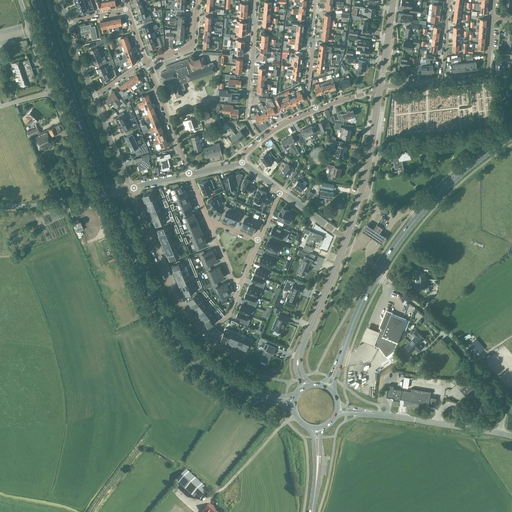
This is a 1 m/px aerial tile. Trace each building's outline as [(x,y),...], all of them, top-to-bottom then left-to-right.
[(144,0),(143,0),(135,3),(137,8),(143,6),(142,3),(145,2),(144,0)] [(402,0),(402,5),(403,5),(402,7),(410,8),(409,11),(411,12),(420,13),(421,8),(413,7),(414,5),(412,5),(412,1),(407,0),(406,0),(402,0)] [(441,5),(437,5),(438,1),(432,0),(430,0),(430,4),(432,4),(431,10),(441,11),(440,11),(441,5)] [(175,11),(182,12),(183,7),(185,8),(186,2),(178,1),(176,1),(175,11)] [(85,3),(77,6),(80,13),(83,12),(84,15),(90,12),(89,9),(87,10),(85,3)] [(143,6),(137,8),(138,14),(145,12),(148,10),(150,10),(150,7),(147,8),(146,5),(143,6)] [(476,9),(476,10),(481,10),(481,13),(478,12),(478,16),(483,16),(483,13),(487,13),(488,7),(476,6),(476,9)] [(368,15),(374,16),(375,8),(368,8),(366,7),(365,14),(368,15)] [(145,12),(138,14),(139,16),(138,16),(139,20),(140,19),(143,19),(144,22),(152,19),(150,15),(146,17),(145,14),(149,13),(148,10),(145,12)] [(398,20),(412,22),(412,15),(399,13),(398,20)] [(325,15),(324,21),(330,22),(330,23),(334,23),(334,21),(330,20),(331,15),(325,15)] [(206,17),(205,23),(212,24),(216,25),(216,22),(213,22),(214,16),(209,16),(209,17),(206,17)] [(122,25),(121,18),(114,20),(115,27),(116,31),(117,36),(124,34),(123,30),(120,31),(119,26),(122,25)] [(114,20),(107,21),(109,28),(108,28),(109,32),(111,32),(110,28),(115,27),(114,20)] [(263,26),(268,27),(267,30),(272,30),(272,27),(269,26),(269,23),(273,23),(273,21),(270,20),(263,20),(263,26)] [(109,28),(107,21),(100,23),(102,29),(101,29),(102,34),(105,33),(104,29),(108,28),(109,28)] [(154,30),(157,28),(158,28),(157,25),(156,25),(154,25),(154,26),(152,27),(151,24),(151,23),(150,21),(143,23),(145,27),(142,27),(144,33),(154,30)] [(324,21),(323,27),(329,28),(329,29),(333,29),(334,27),(330,26),(330,23),(330,22),(324,21)] [(373,27),(370,27),(370,23),(364,22),(364,25),(361,24),(361,28),(363,28),(363,33),(372,34),(373,27)] [(419,25),(411,24),(411,28),(406,27),(405,32),(404,32),(404,35),(405,35),(405,36),(411,37),(412,31),(413,32),(415,32),(415,31),(418,32),(419,25)] [(98,26),(95,27),(95,26),(91,27),(91,25),(80,27),(81,32),(89,30),(90,33),(91,33),(92,40),(98,39),(97,38),(100,38),(100,33),(98,26)] [(323,27),(323,33),(329,34),(329,35),(333,35),(333,33),(329,33),(329,29),(329,28),(323,27)] [(154,30),(144,33),(146,38),(152,36),(151,33),(154,32),(154,30)] [(119,46),(130,43),(127,36),(121,38),(122,43),(118,45),(119,46)] [(150,49),(156,47),(165,44),(164,38),(158,40),(148,44),(150,49)] [(358,40),(357,47),(368,49),(369,48),(370,47),(370,45),(370,44),(369,44),(369,42),(363,41),(363,40),(358,40)] [(92,50),(89,51),(92,57),(103,53),(102,50),(99,51),(98,51),(97,48),(101,46),(100,43),(99,41),(96,41),(97,45),(91,47),(92,50)] [(210,42),(204,42),(203,48),(209,49),(215,50),(215,46),(210,46),(210,43),(210,42)] [(412,50),(413,43),(404,42),(404,44),(403,44),(403,46),(403,47),(403,48),(406,49),(406,51),(411,52),(411,49),(412,50)] [(132,49),(130,43),(119,46),(119,48),(124,47),(125,52),(132,49)] [(485,44),(478,43),(478,49),(475,48),(474,51),(484,52),(484,50),(485,44)] [(332,47),(327,47),(327,46),(320,45),(319,52),(329,53),(330,53),(331,53),(332,47)] [(368,49),(357,47),(357,51),(361,52),(360,54),(369,56),(370,49),(368,49)] [(125,52),(126,54),(122,56),(123,59),(134,55),(132,49),(125,52)] [(104,55),(103,53),(92,57),(93,60),(92,60),(94,64),(95,64),(98,63),(99,66),(105,63),(107,62),(105,59),(102,60),(101,57),(104,55)] [(426,54),(426,56),(426,57),(426,59),(427,62),(427,63),(428,73),(434,72),(433,64),(430,65),(430,60),(435,59),(435,56),(426,54)] [(137,62),(134,55),(123,59),(119,61),(116,62),(117,65),(125,62),(127,66),(137,62)] [(189,62),(188,59),(166,67),(167,70),(161,73),(162,75),(161,75),(163,82),(169,80),(171,83),(172,83),(172,79),(178,77),(180,84),(173,87),(177,98),(184,95),(183,91),(185,90),(183,83),(217,72),(214,64),(213,65),(213,63),(206,65),(203,57),(189,62)] [(410,60),(402,59),(401,60),(401,61),(401,63),(401,65),(405,66),(405,67),(409,67),(410,64),(417,65),(417,59),(410,58),(410,60)] [(497,60),(496,72),(496,71),(503,72),(503,73),(504,64),(507,65),(508,58),(501,58),(501,61),(497,60)] [(32,70),(30,64),(28,59),(23,61),(23,60),(18,61),(17,61),(16,62),(15,62),(11,64),(12,67),(14,67),(17,75),(32,70)] [(365,66),(366,61),(360,61),(355,60),(355,63),(359,63),(358,69),(356,69),(356,73),(363,74),(363,70),(366,71),(366,70),(366,66),(367,67),(367,66),(365,66)] [(418,65),(417,72),(421,71),(422,73),(428,73),(427,63),(427,62),(421,63),(421,64),(418,65)] [(99,66),(100,68),(97,69),(100,76),(108,73),(108,72),(105,66),(106,66),(105,63),(99,66)] [(317,72),(324,73),(326,73),(327,68),(325,68),(325,66),(318,65),(317,72)] [(32,70),(17,75),(19,83),(18,83),(19,87),(24,85),(24,86),(26,85),(31,83),(30,82),(35,80),(32,70)] [(108,73),(100,76),(103,82),(106,81),(107,81),(111,79),(109,76),(113,74),(111,71),(108,72),(108,73)] [(288,72),(287,74),(293,75),(293,79),(292,83),(298,84),(298,79),(300,80),(300,73),(292,72),(288,72)] [(140,80),(137,74),(131,78),(135,84),(134,84),(141,94),(144,92),(140,86),(143,84),(140,80)] [(235,78),(235,75),(226,75),(226,79),(229,79),(229,80),(228,85),(229,85),(228,87),(236,88),(236,86),(241,86),(241,81),(238,81),(239,78),(235,78)] [(346,87),(347,86),(351,85),(349,79),(351,79),(348,75),(346,76),(347,79),(345,80),(344,77),(340,78),(343,87),(344,87),(345,88),(346,87)] [(131,78),(125,82),(129,88),(132,92),(133,94),(135,92),(133,91),(133,90),(137,88),(134,84),(135,84),(131,78)] [(333,78),(326,80),(330,92),(336,90),(333,78)] [(330,92),(326,80),(327,82),(320,84),(321,87),(323,94),(330,92)] [(122,90),(119,92),(123,98),(124,100),(128,97),(127,95),(128,94),(125,91),(129,88),(125,82),(119,86),(122,90)] [(321,87),(320,87),(319,86),(320,86),(319,84),(314,86),(315,89),(317,96),(323,94),(321,87)] [(210,86),(205,88),(207,96),(213,94),(210,86)] [(264,87),(257,86),(257,92),(260,93),(260,96),(262,96),(268,96),(268,93),(264,93),(264,87)] [(296,97),(299,103),(305,100),(302,94),(301,94),(300,92),(296,93),(297,96),(296,97)] [(111,97),(105,101),(110,107),(112,105),(113,105),(116,108),(122,104),(120,100),(120,99),(119,100),(114,93),(110,96),(111,97)] [(139,103),(139,104),(137,104),(138,106),(139,106),(151,101),(148,95),(142,97),(143,102),(139,103)] [(288,97),(282,100),(286,109),(292,106),(289,100),(288,97)] [(296,97),(289,100),(292,106),(299,103),(296,97)] [(279,98),(276,100),(275,100),(277,105),(280,112),(286,109),(282,100),(282,99),(280,100),(279,98)] [(153,108),(151,101),(139,106),(140,109),(145,107),(147,110),(153,108)] [(275,106),(272,102),(267,102),(268,104),(264,107),(271,117),(276,114),(272,108),(275,106)] [(224,105),(223,109),(225,109),(224,113),(231,113),(230,116),(238,117),(238,116),(240,116),(239,116),(240,112),(239,112),(239,110),(233,110),(231,109),(231,105),(224,105)] [(260,106),(264,113),(261,115),(265,121),(271,117),(264,107),(262,105),(260,106)] [(153,108),(147,110),(148,114),(144,116),(145,118),(156,114),(153,108)] [(35,123),(36,122),(40,117),(32,110),(27,116),(27,117),(24,121),(29,125),(32,127),(35,123)] [(199,111),(201,120),(210,118),(209,112),(199,111)] [(344,120),(347,121),(347,119),(355,117),(354,115),(355,115),(354,112),(353,112),(353,111),(350,112),(349,111),(347,112),(346,112),(347,113),(345,114),(345,113),(341,115),(341,114),(338,115),(339,119),(339,120),(343,120),(344,120)] [(119,118),(116,120),(119,126),(129,121),(136,118),(134,115),(125,120),(123,116),(124,115),(123,113),(117,116),(119,118)] [(158,120),(156,114),(145,118),(146,120),(150,118),(152,123),(158,120)] [(265,121),(261,115),(259,116),(258,114),(255,116),(256,118),(255,119),(259,125),(265,121)] [(199,125),(196,118),(183,122),(186,129),(199,125)] [(148,130),(148,131),(150,131),(161,127),(158,120),(152,123),(153,127),(149,129),(148,130)] [(127,134),(132,131),(139,127),(138,124),(129,128),(128,126),(131,124),(129,121),(119,126),(123,133),(125,131),(127,134)] [(329,123),(325,124),(324,121),(319,123),(321,130),(320,131),(321,135),(326,133),(326,132),(329,131),(328,129),(331,128),(329,123)] [(51,137),(62,132),(59,126),(48,130),(51,137)] [(312,126),(306,128),(309,135),(311,138),(314,137),(316,136),(315,133),(318,132),(316,127),(313,128),(312,126)] [(143,133),(145,136),(148,134),(155,131),(157,135),(163,133),(161,127),(150,131),(148,131),(143,133)] [(40,133),(38,128),(27,133),(29,137),(40,133)] [(302,133),(297,135),(302,143),(306,141),(304,138),(309,135),(306,128),(301,131),(302,133)] [(341,130),(340,137),(349,140),(351,130),(340,128),(340,130),(341,130)] [(128,136),(125,138),(128,144),(136,141),(132,135),(134,134),(132,131),(127,134),(128,136)] [(240,131),(235,134),(240,140),(245,137),(240,131)] [(47,133),(34,138),(40,151),(52,145),(47,133)] [(163,133),(157,135),(158,140),(154,142),(155,144),(166,139),(163,133)] [(240,140),(235,134),(231,138),(235,144),(240,140)] [(193,144),(200,142),(198,135),(191,137),(193,144)] [(292,135),(287,138),(292,148),(294,150),(296,155),(299,153),(293,143),(296,142),(298,142),(301,146),(302,145),(303,145),(302,143),(297,135),(293,137),(292,135)] [(227,137),(223,141),(226,146),(225,147),(226,148),(232,144),(227,137)] [(287,138),(281,141),(285,148),(288,147),(289,149),(292,148),(287,138)] [(162,150),(167,148),(166,147),(168,146),(166,139),(155,144),(156,145),(160,144),(162,148),(161,148),(162,150)] [(347,147),(339,145),(338,145),(339,142),(329,139),(327,145),(331,146),(331,148),(338,150),(336,157),(337,158),(339,159),(341,158),(341,157),(342,157),(344,151),(346,152),(347,147)] [(128,144),(130,147),(129,147),(131,151),(131,150),(132,151),(134,149),(136,152),(141,149),(140,146),(139,147),(136,141),(128,144)] [(200,142),(193,144),(195,151),(202,149),(200,142)] [(214,144),(214,146),(203,148),(205,159),(222,155),(219,143),(214,144)] [(312,151),(316,158),(322,155),(318,148),(312,151)] [(399,156),(390,157),(390,158),(390,157),(391,161),(390,161),(390,162),(394,162),(395,169),(400,168),(401,171),(404,170),(402,160),(411,158),(410,151),(398,153),(399,156)] [(277,158),(274,156),(271,158),(267,152),(260,158),(267,167),(274,161),(273,161),(275,160),(279,163),(283,157),(279,154),(277,158)] [(141,157),(134,160),(133,160),(134,164),(138,163),(138,165),(138,166),(139,171),(151,168),(148,160),(150,159),(149,154),(141,156),(141,157)] [(170,154),(161,156),(157,157),(158,161),(160,160),(162,167),(163,171),(170,170),(169,167),(170,167),(169,161),(168,161),(168,158),(171,158),(170,154)] [(286,179),(291,172),(294,168),(288,164),(286,166),(284,167),(285,168),(279,175),(286,179)] [(327,177),(331,178),(335,179),(336,175),(339,176),(341,168),(337,167),(337,166),(333,165),(333,166),(328,165),(327,168),(331,169),(330,173),(328,174),(327,177)] [(305,186),(302,183),(304,181),(302,179),(304,176),(300,173),(293,182),(295,184),(296,184),(295,186),(298,189),(297,190),(300,192),(301,191),(302,191),(305,186)] [(236,187),(238,186),(243,175),(241,174),(237,175),(235,178),(232,179),(231,175),(224,176),(227,189),(236,187)] [(250,185),(252,182),(245,179),(240,189),(248,192),(251,193),(253,187),(250,185)] [(213,192),(211,188),(213,188),(212,184),(209,184),(208,180),(199,184),(204,196),(213,192)] [(184,191),(182,186),(173,189),(175,195),(184,191)] [(253,200),(261,204),(262,203),(268,205),(271,199),(265,196),(266,192),(258,189),(253,200)] [(156,196),(154,191),(143,196),(146,201),(156,196)] [(186,196),(184,191),(175,195),(177,200),(186,196)] [(309,200),(314,194),(309,191),(305,197),(309,200)] [(319,191),(319,194),(318,196),(317,196),(316,202),(320,202),(321,199),(324,200),(324,202),(329,202),(330,198),(333,199),(334,193),(319,191)] [(158,201),(156,196),(146,201),(148,206),(158,201)] [(188,201),(186,196),(177,200),(179,205),(188,201)] [(221,205),(217,197),(208,201),(209,203),(207,203),(209,207),(210,206),(211,209),(213,208),(213,209),(214,213),(220,215),(223,208),(220,207),(220,206),(219,207),(219,206),(221,205)] [(159,207),(157,202),(159,202),(158,201),(148,206),(150,211),(159,207)] [(190,206),(188,201),(179,205),(181,210),(190,206)] [(193,211),(190,206),(181,210),(183,215),(193,211)] [(223,220),(229,222),(233,212),(234,210),(225,206),(222,212),(225,214),(223,220)] [(161,212),(159,207),(150,211),(152,216),(163,211),(161,212)] [(288,224),(292,213),(290,212),(290,211),(287,210),(288,208),(284,207),(284,208),(283,208),(281,211),(280,211),(278,216),(279,217),(278,220),(288,224)] [(165,216),(163,211),(152,216),(154,221),(165,216)] [(229,222),(235,225),(237,219),(240,220),(243,213),(237,211),(236,213),(233,212),(229,222)] [(244,221),(241,228),(247,230),(251,219),(248,218),(249,216),(243,213),(240,220),(244,221)] [(184,218),(186,223),(187,223),(196,219),(194,214),(184,218)] [(156,226),(167,221),(165,216),(154,221),(156,226)] [(247,230),(253,233),(256,226),(259,227),(261,221),(252,217),(251,219),(247,230)] [(382,217),(377,224),(382,227),(387,220),(382,217)] [(187,229),(189,228),(198,224),(196,219),(187,223),(186,223),(185,223),(187,229)] [(189,228),(191,233),(200,229),(198,224),(189,228)] [(374,230),(367,225),(362,231),(382,245),(387,238),(380,233),(383,229),(377,224),(374,230)] [(170,230),(168,225),(157,230),(160,235),(170,230)] [(273,227),(271,234),(274,236),(274,237),(277,238),(277,237),(282,239),(284,234),(287,236),(289,231),(283,228),(282,231),(280,230),(281,229),(277,228),(277,229),(273,227)] [(200,229),(191,233),(193,238),(202,234),(200,229)] [(160,235),(162,240),(171,236),(173,236),(170,230),(160,235)] [(311,251),(312,247),(315,239),(321,241),(320,242),(321,242),(323,236),(312,232),(307,244),(305,244),(304,248),(311,251)] [(191,238),(193,243),(204,239),(202,234),(193,238),(191,238)] [(162,240),(164,245),(173,241),(171,236),(162,240)] [(204,239),(193,243),(196,251),(202,249),(201,246),(206,244),(204,239)] [(268,241),(265,248),(269,250),(269,251),(272,252),(276,253),(279,246),(278,245),(279,242),(272,239),(271,242),(268,241)] [(164,245),(166,250),(177,245),(175,240),(173,241),(164,245)] [(166,250),(168,255),(177,251),(179,251),(177,245),(166,250)] [(198,253),(201,261),(214,256),(212,250),(205,253),(203,250),(198,253)] [(299,250),(298,254),(304,257),(303,260),(303,261),(298,273),(299,271),(302,272),(302,273),(305,275),(306,273),(307,273),(308,269),(307,269),(308,268),(310,263),(312,264),(313,260),(308,258),(310,255),(299,250)] [(179,256),(177,251),(168,255),(170,260),(179,256)] [(270,267),(274,256),(269,254),(267,257),(262,255),(260,259),(259,258),(258,261),(259,261),(259,262),(270,267)] [(214,256),(201,261),(205,269),(210,267),(209,264),(216,261),(214,256)] [(172,265),(174,271),(185,266),(183,261),(180,262),(180,260),(173,263),(174,265),(172,265)] [(431,267),(425,267),(425,266),(422,265),(422,272),(417,271),(417,280),(425,280),(428,280),(429,276),(425,276),(425,273),(430,273),(431,267)] [(186,272),(184,267),(185,266),(174,271),(176,276),(186,272)] [(210,267),(205,269),(208,278),(221,272),(218,267),(211,270),(210,267)] [(257,268),(254,274),(264,278),(267,279),(269,273),(272,274),(273,271),(264,267),(263,271),(257,268)] [(188,277),(186,272),(176,276),(178,281),(189,276),(188,277)] [(221,272),(208,278),(211,286),(217,284),(216,281),(223,278),(221,272)] [(263,289),(266,283),(262,281),(264,278),(254,274),(252,280),(258,283),(257,286),(263,289)] [(191,281),(189,276),(178,281),(180,286),(191,281)] [(295,306),(297,300),(295,299),(298,292),(300,292),(302,287),(294,283),(294,282),(295,283),(295,282),(288,279),(283,290),(288,292),(288,290),(291,291),(289,297),(288,296),(286,302),(295,306)] [(416,280),(416,283),(417,284),(417,288),(417,289),(418,289),(419,289),(420,289),(420,288),(427,289),(427,291),(430,291),(430,290),(431,285),(428,284),(425,284),(425,280),(417,280),(416,280)] [(193,286),(191,281),(180,286),(183,291),(193,286)] [(215,294),(227,289),(225,284),(218,286),(217,284),(211,286),(213,289),(215,288),(217,293),(215,294)] [(196,291),(193,286),(183,291),(185,296),(196,291)] [(249,286),(246,292),(257,297),(259,298),(263,289),(257,286),(255,289),(249,286)] [(227,289),(215,294),(217,300),(220,299),(221,302),(227,299),(226,296),(230,295),(227,289)] [(255,307),(258,301),(256,300),(257,297),(246,292),(244,298),(250,301),(249,304),(255,307)] [(192,305),(201,298),(197,294),(188,301),(192,305)] [(192,305),(195,310),(203,303),(204,302),(201,298),(192,305)] [(195,310),(198,314),(206,307),(203,303),(195,310)] [(255,307),(249,304),(248,308),(241,305),(239,311),(249,315),(251,312),(253,313),(255,307)] [(198,314),(202,318),(210,312),(211,311),(207,306),(206,307),(198,314)] [(380,332),(377,339),(381,343),(379,347),(386,356),(394,351),(397,343),(400,336),(404,338),(406,332),(405,332),(410,321),(407,320),(407,319),(392,313),(386,310),(379,328),(381,329),(380,332)] [(248,325),(250,320),(248,319),(249,315),(239,311),(236,317),(243,320),(241,323),(247,325),(248,325)] [(202,318),(205,322),(213,316),(210,312),(202,318)] [(275,329),(282,332),(287,320),(289,321),(291,316),(280,312),(278,317),(280,317),(279,319),(276,318),(274,324),(276,325),(275,329)] [(214,315),(213,316),(205,322),(209,327),(218,319),(214,315)] [(380,332),(367,327),(361,341),(374,346),(380,332)] [(226,341),(231,330),(225,328),(223,333),(222,338),(221,339),(226,341)] [(231,343),(235,334),(230,332),(231,330),(226,341),(231,343)] [(415,337),(406,347),(412,352),(415,349),(418,351),(422,347),(421,346),(423,345),(421,343),(424,339),(418,333),(415,331),(412,334),(415,337)] [(236,345),(240,336),(235,334),(231,343),(236,345)] [(241,347),(246,336),(245,338),(240,336),(236,345),(241,347)] [(254,340),(246,336),(241,347),(246,350),(248,345),(251,346),(254,340)] [(475,340),(467,347),(475,356),(483,349),(475,340)] [(268,363),(272,353),(273,353),(276,347),(266,343),(263,349),(264,350),(260,360),(268,363)] [(456,386),(460,381),(456,376),(451,381),(456,386)] [(460,390),(465,396),(475,386),(470,380),(460,390)] [(388,385),(390,385),(388,397),(387,397),(394,398),(393,400),(400,401),(400,399),(401,390),(402,390),(394,389),(394,386),(388,385)] [(410,392),(402,390),(401,390),(400,399),(409,401),(429,404),(428,406),(435,407),(436,398),(430,397),(431,392),(411,389),(410,392)] [(485,396),(480,390),(472,397),(478,403),(485,396)] [(200,500),(206,493),(203,489),(204,488),(186,471),(176,482),(194,499),(196,497),(200,500)]
